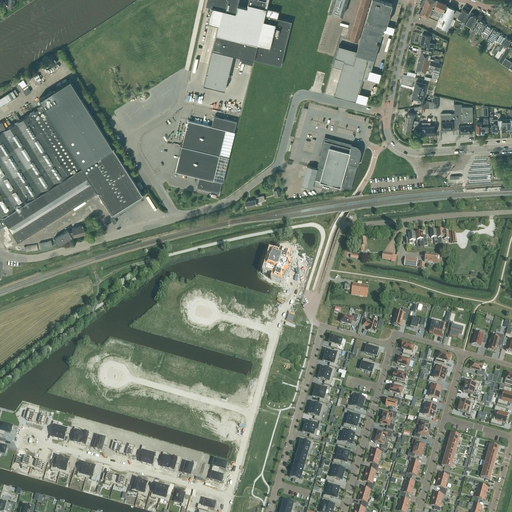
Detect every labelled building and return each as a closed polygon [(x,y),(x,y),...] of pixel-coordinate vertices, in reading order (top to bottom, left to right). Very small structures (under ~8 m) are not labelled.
[(219,24),(204,84),(225,89),(234,54),(243,57),(254,59),(281,66),(292,21),(277,17),(279,11),(277,10),(267,8),(268,3),(268,0),(249,0),(248,7),(238,4),(238,0),(207,0),(207,5),(212,6),(208,21),(219,24)] [(344,11),(346,6),(346,4),(347,0),(332,0),(331,4),(330,6),(329,12),(343,16),(344,11)] [(386,26),(390,12),(393,2),(384,0),(372,0),(357,51),(339,45),(333,65),(342,67),(334,95),(356,101),(358,92),(359,93),(363,79),(368,81),(379,44),(376,43),(378,39),(380,39),(384,25),(386,26)] [(358,42),(362,26),(367,11),(369,0),(361,0),(360,4),(355,24),(350,39),(358,42)] [(429,13),(440,17),(446,5),(446,4),(437,0),(434,0),(433,0),(422,0),(421,4),(422,6),(424,7),(420,14),(427,17),(429,13)] [(457,10),(455,9),(454,11),(446,8),(447,5),(446,5),(440,17),(435,28),(446,33),(457,10)] [(461,26),(463,22),(469,13),(463,9),(461,12),(458,10),(455,16),(462,19),(461,20),(462,21),(461,23),(460,22),(458,24),(461,26)] [(472,27),(478,18),(470,13),(465,22),(472,27)] [(479,19),(473,28),(472,27),(469,33),(471,34),(473,30),(474,28),(480,32),(486,23),(479,19)] [(482,31),(482,32),(485,34),(483,37),(486,39),(487,38),(488,36),(487,35),(492,27),(487,24),(482,31)] [(493,42),(499,32),(493,28),(487,38),(492,41),(491,42),(489,44),(491,46),(494,42),(493,42)] [(495,48),(498,49),(502,43),(501,42),(506,36),(500,32),(496,39),(499,41),(495,48)] [(431,36),(423,34),(420,43),(427,45),(427,49),(433,50),(435,43),(429,42),(431,36)] [(502,43),(498,49),(499,48),(501,49),(503,47),(504,45),(507,47),(506,49),(498,61),(502,63),(505,58),(511,48),(508,46),(511,39),(506,36),(502,43)] [(431,61),(430,65),(428,65),(429,60),(430,59),(431,52),(421,49),(419,57),(418,58),(417,62),(415,71),(426,73),(427,70),(433,72),(432,78),(437,79),(437,80),(440,70),(442,63),(434,61),(431,61)] [(511,63),(511,61),(505,58),(502,63),(509,68),(511,64),(511,63)] [(0,131),(0,132),(0,227),(7,224),(17,241),(96,191),(111,214),(142,194),(69,79),(39,99),(43,105),(29,114),(6,129),(3,125),(2,122),(0,123),(0,131)] [(427,84),(416,82),(412,98),(422,100),(427,84)] [(15,89),(0,98),(0,106),(18,95),(15,89)] [(430,102),(429,108),(438,108),(438,97),(434,96),(432,102),(430,102)] [(465,133),(463,107),(462,107),(462,104),(454,104),(455,113),(455,119),(458,119),(459,129),(459,133),(465,133)] [(463,107),(465,133),(472,132),(474,132),(473,128),(472,128),(472,125),(473,125),(472,107),(463,107)] [(406,115),(405,122),(412,123),(414,117),(415,114),(408,112),(408,115),(406,115)] [(444,131),(445,132),(446,133),(447,131),(447,129),(459,129),(458,119),(455,119),(455,113),(454,113),(451,114),(451,113),(441,113),(441,121),(441,129),(444,129),(444,131)] [(498,113),(498,122),(498,123),(499,123),(499,129),(502,129),(502,130),(503,131),(506,131),(506,119),(500,119),(500,113),(498,113)] [(182,146),(229,157),(235,132),(234,132),(237,121),(220,117),(214,116),(212,126),(208,125),(188,120),(188,123),(182,146)] [(476,122),(477,131),(488,131),(488,117),(484,118),(484,122),(476,122)] [(498,131),(498,123),(498,122),(492,123),(492,120),(493,120),(493,117),(490,117),(490,123),(491,123),(491,131),(494,131),(495,132),(497,132),(498,131)] [(419,124),(412,123),(405,122),(403,121),(403,125),(404,125),(403,131),(411,133),(412,126),(415,127),(415,130),(418,131),(419,124)] [(337,132),(359,137),(362,127),(340,122),(340,124),(339,124),(337,132)] [(307,166),(302,185),(312,188),(313,185),(321,187),(327,189),(329,190),(332,190),(333,188),(334,185),(340,187),(341,186),(347,188),(351,189),(352,184),(358,162),(361,154),(361,153),(361,152),(361,151),(360,150),(360,149),(360,148),(359,148),(359,147),(358,147),(358,146),(357,146),(356,145),(355,145),(354,145),(353,145),(353,144),(352,144),(351,148),(325,141),(324,143),(321,155),(317,168),(307,166)] [(229,157),(182,146),(176,171),(199,177),(197,187),(220,193),(222,182),(223,182),(229,157)] [(409,162),(406,164),(411,175),(414,174),(409,162)] [(246,202),(247,207),(257,205),(256,203),(259,202),(258,201),(261,200),(261,201),(265,201),(264,196),(256,197),(257,199),(246,202)] [(71,228),(72,231),(69,232),(67,230),(53,238),(58,246),(72,237),(74,236),(74,237),(85,233),(83,225),(71,228)] [(444,232),(443,229),(437,230),(438,241),(439,244),(442,243),(441,238),(444,237),(444,239),(449,239),(448,231),(444,232)] [(51,240),(39,243),(40,250),(53,247),(51,240)] [(273,258),(269,269),(272,270),(270,274),(278,276),(277,280),(284,282),(285,279),(286,279),(288,275),(291,276),(294,265),(293,264),(297,254),(287,251),(286,251),(284,257),(276,255),(275,259),(273,258)] [(393,254),(383,252),(382,260),(392,262),(393,254)] [(433,263),(433,262),(439,263),(440,256),(434,255),(434,254),(426,253),(425,262),(433,263)] [(404,266),(410,267),(416,268),(418,259),(411,258),(405,258),(404,266)] [(351,295),(367,298),(369,286),(353,283),(353,285),(345,284),(344,290),(352,291),(351,295)] [(396,311),(392,324),(401,326),(403,320),(406,321),(409,310),(403,309),(402,313),(396,311)] [(341,322),(341,323),(351,326),(353,321),(356,323),(358,316),(355,315),(353,319),(348,317),(348,316),(345,315),(344,316),(343,316),(342,318),(340,322),(341,322)] [(410,328),(417,329),(418,326),(424,328),(426,320),(422,319),(422,321),(413,318),(413,320),(411,319),(410,324),(411,324),(410,328)] [(378,323),(365,319),(363,326),(367,327),(369,327),(368,330),(375,332),(378,323)] [(433,322),(429,333),(441,337),(442,333),(441,333),(441,332),(442,332),(444,325),(433,322)] [(458,338),(459,335),(461,335),(463,329),(452,326),(453,323),(449,322),(447,329),(451,330),(449,335),(458,338)] [(475,333),(472,344),(480,347),(481,343),(482,343),(486,343),(488,336),(484,335),(475,333)] [(491,336),(488,349),(496,352),(497,347),(498,347),(498,345),(501,346),(500,347),(501,347),(504,336),(498,334),(496,338),(491,336)] [(330,341),(329,343),(332,344),(331,347),(337,349),(338,345),(340,346),(342,340),(331,336),(329,340),(330,341)] [(504,338),(502,345),(506,346),(507,346),(506,348),(507,348),(506,351),(511,352),(511,340),(508,339),(508,340),(504,338)] [(403,347),(402,350),(404,350),(403,353),(411,356),(412,353),(413,353),(415,346),(411,345),(411,344),(407,343),(407,344),(403,343),(402,346),(403,347)] [(377,352),(378,350),(376,349),(377,346),(369,344),(368,347),(367,347),(365,353),(377,356),(378,352),(377,352)] [(109,346),(108,352),(111,353),(110,354),(113,355),(113,356),(116,357),(116,356),(119,357),(121,351),(118,350),(119,347),(113,345),(112,347),(109,346)] [(121,351),(119,357),(123,358),(122,358),(125,359),(128,360),(129,359),(132,360),(133,354),(130,353),(131,350),(125,349),(124,351),(121,351)] [(327,351),(325,356),(338,360),(339,355),(340,355),(341,352),(334,350),(333,353),(327,351)] [(436,359),(435,362),(439,363),(445,365),(446,362),(448,363),(449,360),(450,360),(451,356),(441,354),(439,353),(437,359),(436,359)] [(398,361),(397,364),(401,365),(401,366),(405,367),(405,366),(409,367),(411,361),(409,360),(410,357),(402,355),(402,358),(400,358),(399,361),(398,361)] [(325,356),(323,361),(330,363),(329,366),(335,368),(338,360),(325,356)] [(83,363),(82,366),(89,368),(89,365),(95,367),(96,365),(98,360),(87,357),(85,364),(83,363)] [(141,359),(139,365),(142,366),(140,373),(146,374),(149,364),(144,362),(144,360),(141,359)] [(362,364),(361,370),(372,373),(373,369),(373,366),(371,366),(372,362),(363,359),(362,363),(362,364)] [(146,374),(146,375),(152,376),(154,369),(157,370),(159,364),(155,363),(154,365),(149,364),(146,374)] [(472,365),(471,365),(470,369),(478,371),(477,374),(484,376),(485,371),(482,370),(483,365),(479,364),(479,365),(472,363),(472,365)] [(435,368),(433,373),(445,376),(446,375),(447,375),(448,372),(447,372),(447,371),(440,369),(441,366),(435,364),(434,367),(435,368)] [(322,368),(320,374),(333,378),(333,377),(335,369),(329,367),(328,370),(322,368)] [(394,375),(393,378),(397,379),(397,380),(401,381),(401,380),(405,381),(407,375),(404,374),(405,371),(399,369),(398,372),(396,372),(395,375),(394,375)] [(184,371),(183,377),(186,378),(184,385),(189,387),(192,376),(187,375),(188,372),(184,371)] [(430,377),(429,380),(436,382),(437,379),(444,381),(445,376),(433,373),(432,378),(430,377)] [(320,374),(318,379),(325,381),(324,384),(330,386),(333,378),(320,374)] [(487,382),(486,381),(485,383),(491,384),(494,375),(489,374),(487,382)] [(192,376),(189,387),(195,389),(197,382),(200,383),(202,377),(199,376),(198,378),(192,376)] [(68,377),(65,388),(72,390),(71,392),(74,393),(76,386),(73,386),(75,379),(68,377)] [(237,383),(236,386),(243,388),(243,385),(250,387),(252,380),(241,377),(239,383),(237,383)] [(210,380),(207,391),(212,392),(214,393),(216,387),(219,388),(221,381),(217,380),(217,382),(210,380)] [(466,382),(464,387),(477,391),(479,386),(480,383),(474,381),(474,384),(466,382)] [(428,391),(440,395),(442,389),(434,387),(435,384),(429,382),(429,386),(431,386),(430,391),(428,391)] [(390,388),(389,392),(401,395),(403,389),(402,388),(403,385),(395,383),(394,386),(392,386),(391,389),(390,388)] [(316,386),(315,392),(325,394),(327,389),(329,390),(330,387),(324,385),(323,388),(316,386)] [(511,389),(500,386),(499,390),(501,391),(500,395),(511,398),(511,393),(511,389)] [(237,391),(235,398),(246,401),(247,396),(246,396),(247,394),(241,392),(242,389),(236,387),(235,391),(237,391)] [(463,388),(462,391),(463,392),(463,393),(471,395),(470,398),(477,400),(477,396),(476,396),(477,391),(464,387),(464,388),(463,388)] [(105,391),(103,397),(106,398),(105,401),(111,402),(112,399),(115,400),(117,394),(114,393),(114,392),(111,392),(108,391),(108,392),(105,391)] [(136,397),(134,403),(137,404),(138,401),(143,403),(146,392),(141,391),(139,398),(136,397)] [(426,396),(425,399),(431,401),(431,398),(439,400),(440,395),(428,391),(426,396)] [(146,392),(143,403),(149,405),(148,407),(151,408),(153,402),(150,401),(152,394),(146,392)] [(315,392),(313,397),(320,399),(319,402),(326,404),(327,401),(326,400),(328,395),(325,394),(315,392)] [(365,399),(358,397),(359,394),(352,392),(351,396),(352,396),(351,401),(363,404),(365,399)] [(117,394),(115,400),(118,401),(118,404),(123,406),(124,404),(127,404),(129,398),(126,398),(126,397),(123,396),(123,395),(120,394),(120,395),(117,394)] [(498,399),(497,404),(507,406),(508,403),(509,403),(511,404),(511,402),(511,398),(500,395),(502,396),(501,400),(498,399)] [(161,398),(158,408),(165,410),(164,413),(168,414),(170,407),(166,406),(168,400),(161,398)] [(385,404),(386,405),(385,406),(396,409),(397,405),(399,406),(401,400),(394,398),(393,401),(387,400),(387,401),(386,401),(385,404)] [(461,401),(459,406),(472,410),(473,405),(474,405),(475,401),(469,400),(468,403),(461,401)] [(363,404),(351,401),(349,406),(348,406),(347,409),(354,411),(355,408),(362,410),(363,404)] [(424,404),(423,409),(435,413),(436,408),(429,406),(430,403),(424,401),(423,404),(424,404)] [(176,409),(174,415),(177,416),(178,413),(183,415),(187,404),(181,402),(179,410),(176,409)] [(311,404),(310,409),(323,413),(324,408),(325,408),(326,405),(319,403),(318,406),(311,404)] [(187,404),(183,415),(189,416),(188,419),(191,420),(193,414),(190,413),(192,406),(187,404)] [(459,406),(457,411),(465,414),(464,417),(471,418),(472,415),(470,415),(472,410),(459,406)] [(495,406),(494,410),(498,412),(497,416),(494,415),(507,419),(509,414),(507,413),(505,413),(506,409),(495,406)] [(310,409),(308,415),(315,417),(314,420),(321,422),(322,418),(321,418),(323,413),(310,409)] [(420,414),(419,417),(425,419),(426,416),(433,418),(435,413),(423,409),(421,414),(420,414)] [(25,412),(23,418),(27,419),(26,420),(29,421),(32,422),(35,422),(38,414),(34,413),(35,411),(29,410),(28,413),(25,412)] [(202,410),(199,420),(206,422),(205,424),(209,425),(211,419),(208,418),(209,412),(202,410)] [(347,414),(346,419),(358,422),(360,417),(353,415),(354,412),(345,410),(344,413),(347,414)] [(390,414),(384,412),(383,414),(383,413),(381,418),(392,421),(391,421),(392,418),(396,419),(397,413),(391,412),(390,414)] [(38,414),(35,422),(38,423),(38,424),(41,425),(41,424),(44,425),(44,424),(47,425),(49,419),(46,418),(47,416),(41,414),(41,415),(38,414)] [(492,419),(490,423),(501,427),(502,423),(504,423),(506,424),(507,419),(494,415),(493,420),(492,419)] [(226,424),(225,427),(231,429),(232,426),(238,428),(240,421),(229,418),(228,424),(226,424)] [(391,424),(392,421),(381,418),(380,423),(381,423),(380,424),(387,426),(386,429),(393,431),(395,425),(391,424)] [(349,429),(350,426),(357,428),(358,422),(346,419),(348,420),(347,424),(344,424),(343,427),(349,429)] [(425,421),(418,419),(416,425),(420,426),(419,429),(430,432),(431,427),(430,427),(431,426),(424,424),(425,421)] [(306,422),(305,427),(318,431),(320,423),(314,421),(313,424),(306,422)] [(54,422),(52,429),(55,430),(53,437),(59,439),(62,427),(57,425),(57,423),(54,422)] [(0,434),(4,435),(5,432),(11,434),(11,431),(12,432),(13,427),(1,423),(0,425),(0,434)] [(62,427),(59,439),(64,441),(66,434),(69,434),(71,428),(68,427),(67,428),(62,427)] [(305,427),(303,433),(310,435),(309,437),(315,439),(318,431),(305,427)] [(75,428),(73,434),(76,435),(74,442),(80,444),(83,433),(78,432),(78,429),(75,428)] [(342,431),(341,436),(353,440),(355,435),(348,433),(349,430),(341,428),(340,431),(342,431)] [(225,433),(223,439),(234,442),(235,438),(234,438),(235,436),(229,434),(230,431),(224,429),(223,432),(225,433)] [(428,436),(430,432),(419,429),(418,432),(416,431),(414,437),(420,438),(421,435),(427,437),(428,436)] [(376,437),(387,441),(388,437),(391,438),(393,433),(386,431),(385,434),(378,432),(378,433),(377,433),(376,437)] [(80,444),(86,446),(88,439),(91,439),(92,433),(89,432),(88,435),(83,433),(80,444)] [(451,434),(449,440),(459,442),(460,437),(451,434)] [(352,445),(353,440),(341,436),(339,442),(337,441),(336,444),(344,447),(345,444),(352,445)] [(386,444),(387,441),(376,437),(375,442),(375,443),(382,445),(381,448),(387,450),(388,444),(386,444)] [(98,439),(95,449),(99,451),(99,450),(102,451),(104,445),(107,446),(109,439),(105,438),(104,441),(98,439)] [(419,440),(413,439),(412,444),(414,445),(413,448),(424,451),(425,446),(425,445),(418,443),(419,440)] [(307,440),(306,443),(301,441),(299,447),(311,450),(313,442),(307,440)] [(113,444),(111,450),(114,451),(114,452),(117,452),(117,453),(120,454),(120,453),(123,454),(125,448),(121,447),(122,444),(117,442),(116,445),(113,444)] [(497,453),(499,448),(490,445),(488,451),(497,453)] [(125,448),(123,454),(126,455),(126,456),(129,456),(132,457),(132,456),(135,457),(137,451),(134,450),(134,447),(129,446),(128,449),(125,448)] [(350,452),(343,451),(344,448),(338,446),(336,454),(348,458),(350,452)] [(311,450),(299,447),(298,452),(309,455),(311,450)] [(384,450),(378,448),(377,452),(372,450),(370,457),(375,459),(375,457),(380,458),(381,453),(384,453),(384,450)] [(423,456),(424,451),(413,448),(412,451),(409,450),(408,456),(414,458),(415,455),(422,457),(422,455),(423,456)] [(142,449),(140,455),(143,456),(141,463),(147,464),(150,454),(145,452),(145,450),(142,449)] [(150,454),(147,464),(153,466),(155,459),(158,460),(159,454),(156,453),(155,455),(150,454)] [(163,454),(162,460),(165,461),(163,468),(168,469),(171,459),(166,457),(167,455),(163,454)] [(347,463),(348,458),(336,454),(333,463),(339,464),(340,461),(347,463)] [(21,457),(19,465),(22,465),(21,468),(27,469),(28,467),(31,468),(33,460),(30,459),(27,458),(24,457),(24,458),(21,457)] [(306,465),(305,465),(306,460),(296,457),(295,462),(306,466),(306,465)] [(372,467),(378,469),(379,466),(378,465),(380,458),(375,457),(375,459),(370,457),(369,463),(373,464),(372,467)] [(418,471),(420,464),(415,462),(416,459),(410,457),(409,461),(411,461),(410,467),(414,468),(414,470),(418,471)] [(53,465),(51,471),(54,472),(55,471),(60,473),(64,460),(58,458),(56,465),(53,465)] [(168,469),(174,471),(176,464),(179,465),(181,459),(178,458),(177,460),(171,458),(171,459),(168,469)] [(33,460),(31,468),(34,469),(34,470),(40,472),(43,472),(45,464),(42,464),(42,463),(39,462),(40,461),(37,460),(37,461),(33,460)] [(64,460),(60,473),(65,474),(65,475),(68,476),(70,470),(67,469),(69,462),(64,460)] [(213,466),(212,470),(218,472),(219,468),(225,470),(227,463),(217,460),(215,467),(213,466)] [(453,463),(443,461),(442,466),(451,469),(453,463)] [(306,466),(295,462),(293,468),(305,471),(306,466)] [(186,463),(183,474),(190,476),(192,469),(195,470),(197,464),(194,463),(193,465),(186,463)] [(79,470),(77,476),(81,477),(87,478),(87,476),(90,466),(84,464),(82,471),(79,470)] [(331,472),(343,476),(345,470),(338,468),(339,465),(333,464),(331,472)] [(90,466),(87,476),(92,478),(92,480),(95,481),(97,475),(94,474),(96,467),(90,466)] [(374,479),(376,472),(377,472),(378,469),(372,467),(371,470),(367,469),(365,474),(370,476),(370,477),(374,479)] [(418,471),(414,470),(414,468),(410,467),(408,474),(407,473),(406,477),(412,478),(413,475),(417,476),(418,471)] [(213,474),(211,480),(222,483),(223,479),(222,479),(223,476),(217,475),(218,472),(212,470),(211,473),(213,474)] [(343,476),(331,472),(329,477),(327,477),(326,480),(334,482),(335,479),(342,481),(343,476)] [(440,474),(438,480),(443,481),(442,483),(447,484),(447,483),(449,477),(450,477),(451,474),(445,472),(444,475),(440,474)] [(490,480),(491,474),(482,472),(481,477),(490,480)] [(295,483),(301,484),(302,481),(300,481),(302,475),(292,473),(290,478),(296,480),(295,483)] [(104,474),(102,480),(105,481),(104,485),(110,486),(111,484),(114,485),(116,477),(113,476),(113,475),(110,475),(107,474),(107,475),(104,474)] [(368,486),(374,488),(375,485),(373,484),(374,479),(370,477),(370,476),(365,474),(363,482),(368,483),(368,486)] [(116,477),(114,485),(117,486),(117,487),(123,489),(123,486),(126,487),(128,481),(125,480),(125,479),(123,479),(123,478),(120,477),(120,478),(116,477)] [(412,478),(406,477),(405,480),(406,480),(404,487),(408,489),(409,487),(414,488),(415,483),(411,481),(412,478)] [(131,486),(129,492),(133,493),(138,494),(142,482),(136,480),(134,487),(131,486)] [(438,480),(436,487),(441,488),(440,491),(446,493),(447,490),(445,489),(447,484),(442,483),(443,481),(438,480)] [(476,481),(475,484),(477,485),(479,485),(477,492),(481,494),(482,492),(486,493),(488,488),(484,487),(485,483),(478,482),(476,481)] [(142,482),(138,494),(144,496),(144,497),(147,498),(149,491),(146,490),(148,483),(142,482)] [(340,488),(333,486),(334,483),(328,482),(325,490),(338,493),(340,488)] [(153,491),(151,497),(154,498),(155,498),(160,499),(163,487),(158,485),(156,492),(153,491)] [(368,486),(367,489),(362,488),(360,495),(364,496),(365,495),(369,496),(371,491),(373,491),(374,488),(368,486)] [(163,487),(160,499),(165,501),(168,502),(170,496),(167,495),(169,488),(163,487)] [(399,495),(406,497),(406,494),(411,495),(414,488),(409,487),(408,489),(404,487),(402,493),(400,492),(399,495)] [(338,493),(325,490),(323,498),(329,500),(330,497),(337,499),(338,493)] [(434,493),(432,500),(437,501),(437,500),(442,501),(443,496),(445,496),(446,496),(446,493),(440,491),(439,494),(434,493)] [(178,492),(175,502),(182,504),(181,507),(185,508),(187,501),(183,500),(185,494),(183,494),(183,493),(178,492)] [(473,497),(472,500),(478,502),(479,499),(484,500),(486,493),(482,492),(481,494),(477,492),(475,498),(473,497)] [(367,507),(368,504),(368,503),(367,503),(369,496),(365,495),(364,496),(360,495),(358,501),(362,502),(361,505),(367,507)] [(406,497),(399,495),(398,498),(401,499),(399,504),(404,506),(403,507),(408,509),(410,501),(405,500),(406,497)] [(322,508),(323,508),(333,511),(334,511),(335,506),(328,504),(329,501),(323,499),(322,503),(324,503),(322,508)] [(202,506),(201,510),(207,511),(208,508),(214,510),(216,503),(205,500),(204,507),(202,506)] [(431,504),(431,506),(435,507),(434,510),(440,511),(441,508),(440,508),(442,502),(442,501),(437,500),(437,501),(432,500),(431,504)] [(472,500),(471,503),(473,504),(472,509),(476,511),(475,511),(480,511),(482,507),(477,505),(478,504),(478,502),(472,500)] [(281,506),(282,507),(292,509),(293,510),(294,510),(295,504),(283,501),(281,506)] [(11,502),(10,504),(9,504),(2,502),(0,508),(0,511),(11,511),(12,509),(15,510),(16,504),(17,503),(11,502)]
